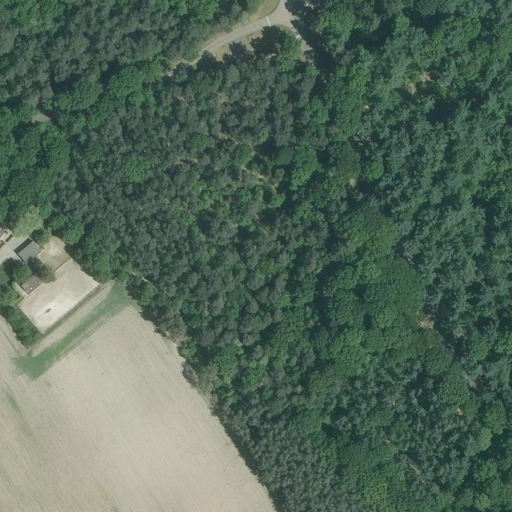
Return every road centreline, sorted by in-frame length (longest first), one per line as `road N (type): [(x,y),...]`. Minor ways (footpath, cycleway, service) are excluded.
road 1 (unclassified): [(496,511),(480,400),(288,12)]
road 2 (unclassified): [(0,132),(149,79),(288,12)]
